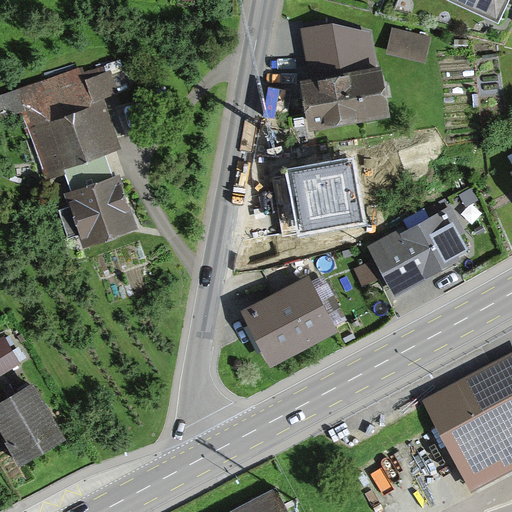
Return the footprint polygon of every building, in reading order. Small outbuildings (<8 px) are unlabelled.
[(451,0),(501,22),(510,0),(451,0)] [(367,30),(311,41),(318,76),(307,78),(317,129),(395,114),(387,69),(375,72),(367,30)] [(432,39),(395,30),(389,52),(427,61),(432,39)] [(110,66),(26,94),(53,172),(121,149),(104,101),(120,95),(110,66)] [(128,175),(76,193),(96,247),(147,229),(128,175)] [(449,207),(376,247),(403,296),(476,256),(449,207)] [(319,275),(250,313),(279,365),(348,327),(319,275)] [(6,338),(0,340),(0,375),(21,364),(6,338)] [(511,348),(422,396),(470,486),(511,464),(511,348)] [(39,382),(0,405),(0,415),(30,465),(74,439),(39,382)] [(289,511),(279,491),(239,511),(289,511)]
